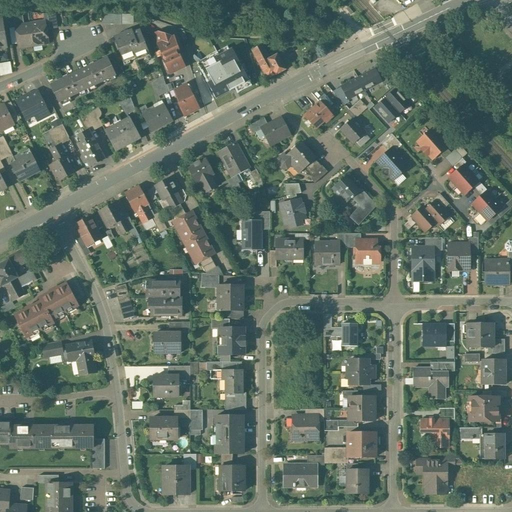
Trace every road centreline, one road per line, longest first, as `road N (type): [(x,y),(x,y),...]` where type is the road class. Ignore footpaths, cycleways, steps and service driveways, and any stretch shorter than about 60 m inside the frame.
road 1 (tertiary): [(463,0),(50,212)]
road 2 (residential): [(261,511),(263,319),(275,307),(395,306)]
road 3 (residential): [(50,212),(97,299),(128,498),(144,511)]
road 4 (residential): [(311,142),(334,143),(396,213),(395,306)]
road 5 (residential): [(395,306),(395,510)]
